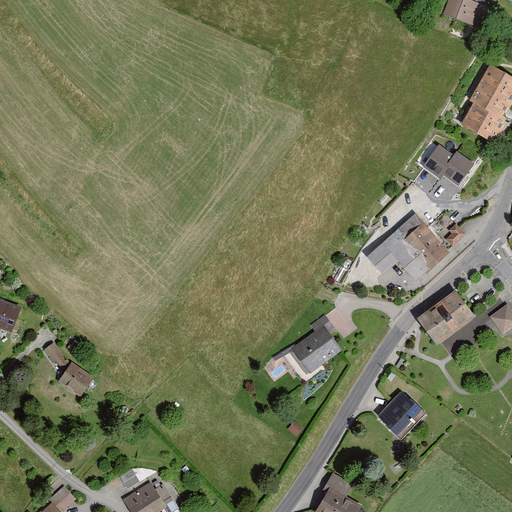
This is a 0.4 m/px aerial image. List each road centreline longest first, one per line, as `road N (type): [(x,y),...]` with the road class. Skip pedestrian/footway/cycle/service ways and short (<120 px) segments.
road 1 (tertiary): [(282,511),(396,333),(488,240)]
road 2 (residential): [(0,414),(78,490),(125,511)]
